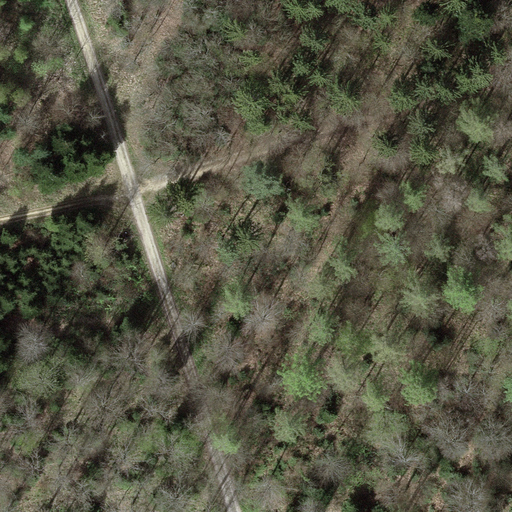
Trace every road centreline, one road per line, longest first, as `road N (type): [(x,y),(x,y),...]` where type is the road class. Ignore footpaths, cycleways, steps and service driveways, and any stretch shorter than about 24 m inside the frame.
road 1 (track): [(75,0),(235,511)]
road 2 (track): [(136,195),(511,69)]
road 3 (track): [(136,195),(0,218)]
